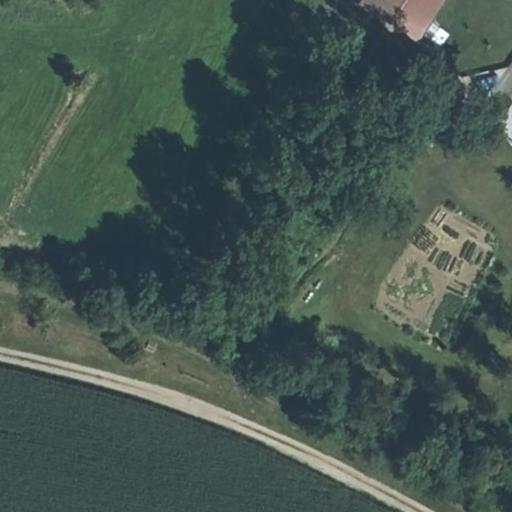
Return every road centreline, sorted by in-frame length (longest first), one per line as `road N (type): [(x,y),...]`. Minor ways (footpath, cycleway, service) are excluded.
road 1 (track): [(465,511),(143,331),(0,295)]
road 2 (track): [(404,511),(289,448),(180,401),(0,359)]
